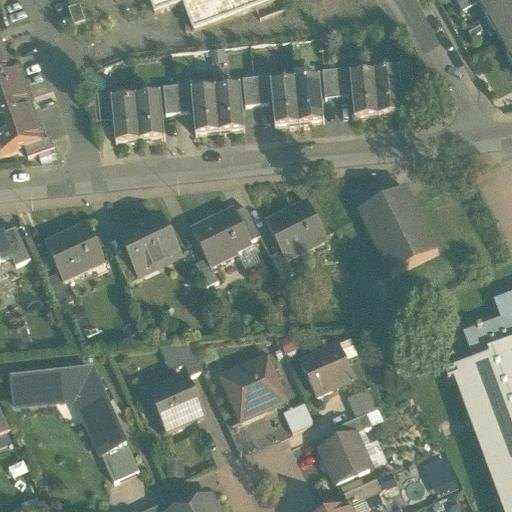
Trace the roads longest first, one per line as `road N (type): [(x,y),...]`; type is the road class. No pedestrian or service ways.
road 1 (residential): [(488,142),(89,181)]
road 2 (residential): [(89,181),(33,0)]
road 3 (residential): [(404,0),(488,142)]
